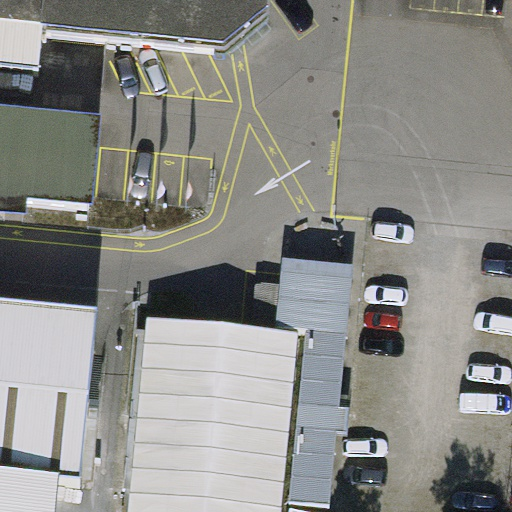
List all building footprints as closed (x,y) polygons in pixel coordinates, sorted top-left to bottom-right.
[(0,0),(0,70),(43,75),(47,40),(230,56),(273,23),(276,0),(0,0)] [(102,129),(0,119),(0,224),(28,227),(29,212),(94,218),(102,129)] [(355,267),(285,260),(278,325),(308,327),(291,502),(331,506),(338,429),(348,430),(350,406),(341,406),(355,267)] [(99,322),(0,312),(0,482),(62,488),(84,488),(99,322)] [(291,333),(147,321),(129,511),(282,511),(298,334),(291,333)] [(60,511),(62,488),(0,482),(0,511),(60,511)]
